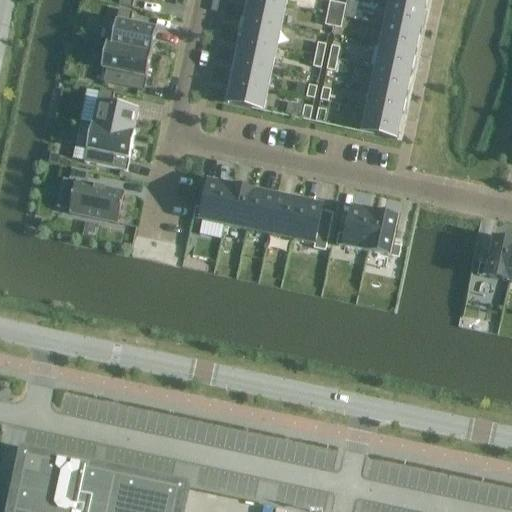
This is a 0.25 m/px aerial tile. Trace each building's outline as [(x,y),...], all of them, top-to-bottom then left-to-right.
[(119,0),(118,7),(132,10),(133,0),(142,0),(161,4),(161,0),(119,0)] [(253,0),(249,0),(245,20),(281,28),(285,7),(253,0)] [(389,0),(388,7),(424,14),(426,0),(389,0)] [(329,4),(326,16),(334,18),(337,6),(329,4)] [(337,6),(334,18),(343,20),(345,8),(337,6)] [(388,7),(384,28),(419,35),(424,14),(388,7)] [(111,23),(106,47),(151,57),(156,32),(129,27),(132,15),(118,12),(116,24),(111,23)] [(326,16),(323,27),(332,29),(334,18),(326,16)] [(334,18),(332,29),(340,31),(343,20),(334,18)] [(245,20),(240,41),(276,49),(281,28),(245,20)] [(384,28),(379,49),(415,57),(419,35),(384,28)] [(240,41),(236,63),(272,70),(276,49),(240,41)] [(316,46),(314,58),(322,59),(324,48),(316,46)] [(106,47),(101,72),(105,73),(103,85),(143,93),(151,57),(106,47)] [(331,49),(328,60),(336,62),(339,50),(331,49)] [(379,49),(375,70),(410,78),(415,57),(379,49)] [(314,58),(311,70),(319,71),(322,59),(314,58)] [(328,60),(326,72),(334,74),(336,62),(328,60)] [(236,63),(231,84),(267,91),(272,70),(236,63)] [(375,70),(370,91),(406,99),(410,78),(375,70)] [(231,84),(227,106),(262,113),(267,91),(231,84)] [(295,85),(293,97),(305,100),(308,88),(295,85)] [(308,88),(305,100),(313,102),(316,90),(308,88)] [(322,91),(319,103),(327,104),(330,92),(322,91)] [(370,91),(366,113),(401,120),(406,99),(370,91)] [(100,92),(92,127),(133,136),(138,113),(111,107),(113,95),(100,92)] [(303,109),(301,120),(309,122),(311,110),(303,109)] [(317,112),(315,123),(323,125),(326,113),(317,112)] [(366,113),(361,134),(397,142),(401,120),(366,113)] [(84,162),(83,165),(126,174),(129,162),(134,136),(133,136),(92,127),(91,127),(86,153),(84,162)] [(50,157),(48,165),(58,167),(59,159),(50,157)] [(71,171),(68,183),(76,185),(69,217),(117,227),(124,195),(86,187),(88,175),(71,171)] [(201,211),(199,223),(223,228),(231,191),(207,186),(206,186),(201,211)] [(231,191),(223,228),(245,232),(253,195),(231,191)] [(253,195),(245,232),(268,237),(275,200),(253,195)] [(275,200),(268,237),(290,241),(297,204),(275,200)] [(297,204),(290,241),(314,246),(315,241),(317,232),(319,223),(320,213),(321,209),(297,204)] [(194,210),(192,221),(199,223),(201,211),(194,210)] [(345,237),(342,250),(366,255),(374,216),(350,211),(345,237)] [(320,213),(319,223),(330,225),(332,216),(320,213)] [(374,216),(366,255),(389,260),(391,248),(397,221),(374,216)] [(319,223),(317,232),(328,234),(330,225),(319,223)] [(317,232),(315,241),(326,244),(328,234),(317,232)] [(486,267),(483,279),(508,284),(511,264),(511,244),(492,240),(486,267)] [(314,246),(313,251),(324,253),(326,244),(315,241),(314,246)] [(393,249),(391,259),(398,260),(400,250),(393,249)] [(479,267),(477,277),(483,278),(485,268),(479,267)] [(185,511),(190,491),(20,454),(7,511),(185,511)]
